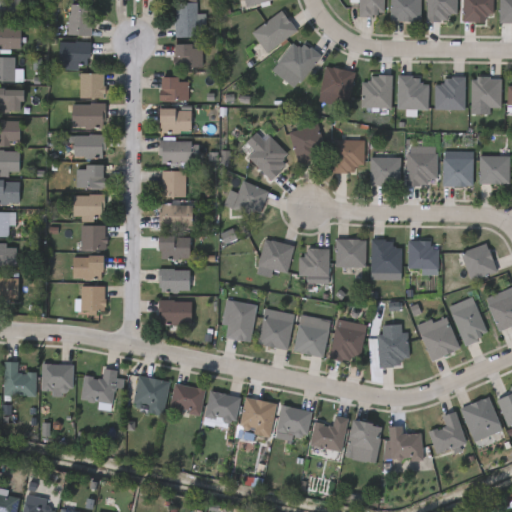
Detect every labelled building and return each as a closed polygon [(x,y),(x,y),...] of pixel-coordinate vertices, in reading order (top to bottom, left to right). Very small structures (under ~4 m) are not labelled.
[(0,0),(20,0),(20,18),(0,18),(0,0)] [(243,0),(245,8),(280,0),(243,0)] [(383,0),(383,16),(358,16),(358,0),(383,0)] [(419,0),(420,20),(390,20),(390,0),(419,0)] [(456,0),(456,20),(427,20),(427,0),(456,0)] [(490,0),(490,21),(463,21),(463,0),(490,0)] [(511,0),(511,22),(500,22),(500,0),(511,0)] [(196,36),(175,36),(175,2),(196,2),(196,36)] [(90,35),(68,35),(68,3),(90,3),(90,35)] [(265,52),(251,32),(281,10),(296,31),(265,52)] [(19,48),(0,48),(0,26),(19,26),(19,48)] [(295,39),(319,57),(295,88),(271,70),(295,39)] [(89,41),(89,64),(57,64),(57,41),(89,41)] [(201,67),(173,67),(173,43),(201,43),(201,67)] [(0,57),(13,57),(13,82),(0,82),(0,57)] [(339,99),(338,105),(317,100),(325,66),(354,72),(348,101),(339,99)] [(103,97),(79,97),(79,72),(103,72),(103,97)] [(363,107),(363,74),(391,74),(391,107),(363,107)] [(188,101),(160,101),(160,76),(188,76),(188,101)] [(397,109),(397,76),(419,76),(419,83),(427,83),(427,109),(397,109)] [(434,84),(442,84),(442,76),(464,76),(464,109),(434,109),(434,84)] [(500,107),(471,107),(471,76),(500,76),(500,107)] [(0,88),(21,88),(21,111),(0,111),(0,88)] [(104,128),(71,128),(71,103),(104,103),(104,128)] [(190,109),(190,132),(159,132),(159,109),(190,109)] [(18,142),(0,142),(0,119),(18,119),(18,142)] [(324,154),(297,162),(289,132),(316,124),(324,154)] [(72,135),(103,135),(103,158),(72,158),(72,135)] [(285,165),(270,180),(247,157),(269,136),(287,154),(281,160),(285,165)] [(195,162),(159,163),(159,140),(195,140),(195,162)] [(362,140),(362,173),(334,173),(334,140),(362,140)] [(435,183),(406,183),(406,146),(435,146),(435,183)] [(18,173),(0,173),(0,150),(18,150),(18,173)] [(508,183),(478,183),(478,156),(508,156),(508,183)] [(399,157),(399,185),(369,185),(369,157),(399,157)] [(472,185),(442,185),(442,158),(472,158),(472,185)] [(75,164),(103,164),(103,188),(75,188),(75,164)] [(185,197),(160,197),(160,171),(185,171),(185,197)] [(0,204),(0,180),(18,180),(18,204),(0,204)] [(230,209),(240,181),(267,190),(257,218),(230,209)] [(72,216),(72,195),(103,195),(103,220),(81,220),(81,216),(72,216)] [(191,204),(191,227),(158,227),(159,204),(191,204)] [(0,212),(8,212),(8,236),(0,236),(0,212)] [(81,225),(104,225),(104,249),(80,249),(81,225)] [(188,235),(188,259),(158,259),(158,235),(188,235)] [(285,273),(257,264),(265,238),(293,246),(285,273)] [(364,238),(364,266),(335,266),(335,238),(364,238)] [(400,272),(370,272),(370,239),(394,239),(394,246),(400,246),(400,272)] [(438,268),(408,268),(408,240),(430,240),(430,249),(438,249),(438,268)] [(0,267),(0,243),(15,243),(15,267),(0,267)] [(460,252),(485,243),(496,271),(470,280),(460,252)] [(328,248),(328,275),(301,275),(301,248),(328,248)] [(102,256),(102,280),(71,279),(72,255),(102,256)] [(158,292),(158,268),(188,268),(188,292),(158,292)] [(17,298),(0,298),(0,277),(17,277),(17,298)] [(79,289),(79,286),(104,286),(104,311),(71,311),(71,289),(79,289)] [(487,304),(511,295),(511,324),(497,330),(487,304)] [(487,335),(463,345),(448,306),(472,297),(487,335)] [(191,300),(191,324),(158,324),(158,300),(191,300)] [(220,337),(226,300),(256,304),(250,342),(220,337)] [(257,343),(264,309),(293,315),(286,349),(257,343)] [(457,350),(428,359),(419,327),(447,318),(457,350)] [(365,324),(358,362),(329,357),(336,319),(365,324)] [(293,352),(298,323),(328,329),(323,357),(293,352)] [(378,367),(377,333),(407,333),(407,359),(401,359),(401,367),(378,367)] [(35,373),(35,395),(3,395),(3,362),(17,362),(17,373),(35,373)] [(71,364),(71,393),(41,393),(41,364),(71,364)] [(112,404),(79,399),(83,375),(101,378),(102,368),(117,371),(112,404)] [(169,382),(162,414),(131,407),(138,375),(169,382)] [(168,409),(175,383),(204,390),(198,416),(168,409)] [(494,397),(511,389),(511,423),(506,426),(494,397)] [(204,419),(209,391),(239,396),(234,424),(204,419)] [(471,435),(459,408),(487,396),(498,424),(471,435)] [(275,403),(269,437),(238,431),(244,397),(275,403)] [(305,437),(275,432),(280,405),(310,411),(305,437)] [(454,411),(465,443),(435,453),(428,432),(445,426),(441,415),(454,411)] [(341,451),(309,446),(313,422),(331,426),(333,416),(346,418),(341,451)] [(380,425),(375,463),(345,458),(351,420),(380,425)] [(420,433),(421,459),(386,460),(385,427),(401,426),(401,433),(420,433)] [(15,511),(0,511),(0,487),(19,490),(15,511)] [(52,511),(21,511),(24,494),(49,498),(48,508),(53,509),(52,511)]
